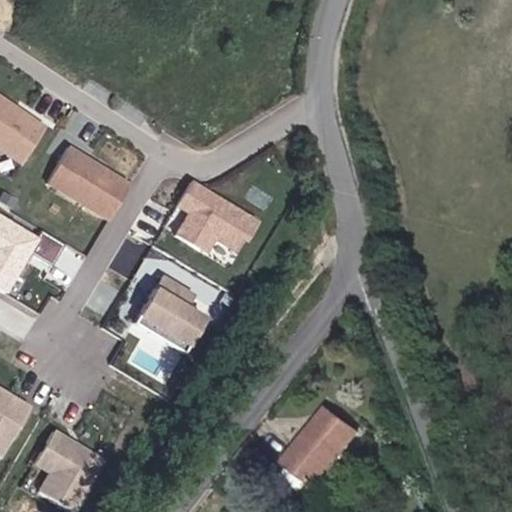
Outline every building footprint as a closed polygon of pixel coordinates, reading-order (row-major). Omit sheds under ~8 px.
[(42,129),(0,100),(0,152),(18,165),(42,129)] [(128,186),(66,148),(44,184),(106,222),(128,186)] [(255,224),(190,184),(188,183),(174,206),(191,217),(187,223),(183,220),(173,237),(202,255),(211,239),(233,252),(240,240),(244,242),(255,224)] [(0,292),(1,294),(25,254),(49,268),(62,246),(39,232),(34,240),(0,219),(0,292)] [(201,321),(184,310),(192,297),(159,278),(131,325),(180,355),(201,321)] [(0,453),(26,409),(0,393),(0,453)] [(358,433),(327,410),(287,461),(292,466),(283,477),(303,493),(312,481),(318,485),(358,433)] [(64,511),(70,511),(100,464),(83,453),(81,458),(71,452),(70,445),(50,433),(30,465),(46,474),(34,494),(64,511)]
